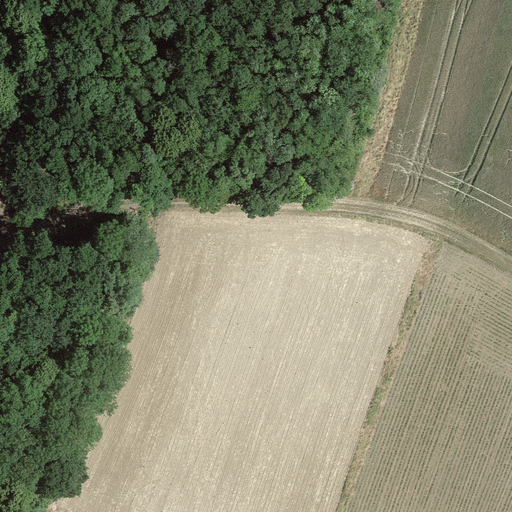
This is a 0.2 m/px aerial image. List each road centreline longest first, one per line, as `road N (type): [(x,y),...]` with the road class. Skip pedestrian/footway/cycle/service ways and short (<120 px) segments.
road 1 (track): [(170,202),(369,206),(445,228),(511,263)]
road 2 (track): [(0,252),(82,0)]
road 3 (track): [(170,202),(119,204),(2,244)]
